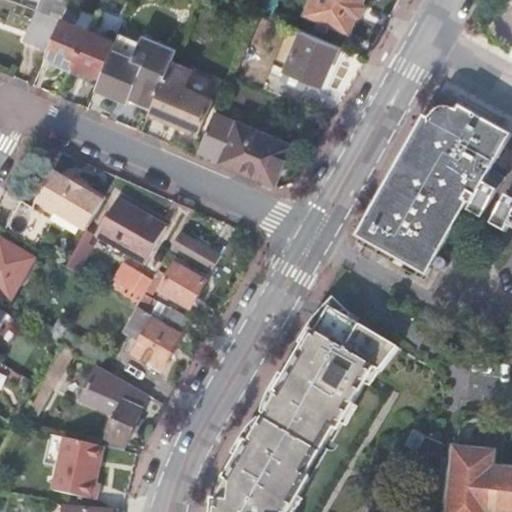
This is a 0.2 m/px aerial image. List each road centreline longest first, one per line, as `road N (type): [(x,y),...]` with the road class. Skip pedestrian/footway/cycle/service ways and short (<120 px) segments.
road 1 (residential): [(14,106),(312,238)]
road 2 (tertiary): [(312,238),(203,418),(162,511)]
road 3 (tertiary): [(423,48),(312,238)]
